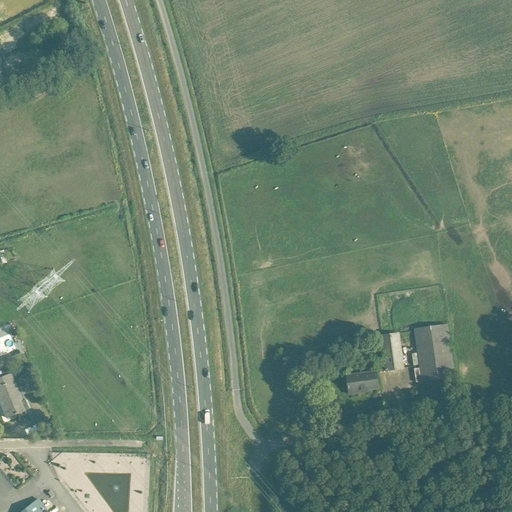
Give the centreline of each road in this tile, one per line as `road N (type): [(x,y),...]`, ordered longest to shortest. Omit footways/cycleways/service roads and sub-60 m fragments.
road 1 (primary): [(92,0),(155,249),(174,376),(181,511)]
road 2 (primary): [(211,511),(203,373),(178,202),(126,0)]
road 3 (unclassified): [(265,448),(238,410),(218,246),(159,0)]
road 4 (unclassified): [(511,404),(395,417),(265,448)]
road 5 (unclassified): [(0,444),(141,444)]
